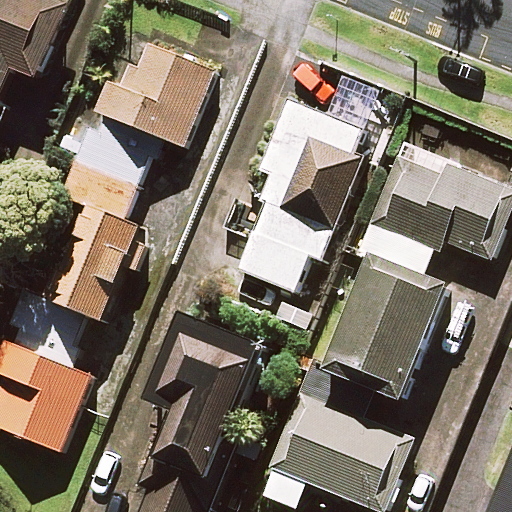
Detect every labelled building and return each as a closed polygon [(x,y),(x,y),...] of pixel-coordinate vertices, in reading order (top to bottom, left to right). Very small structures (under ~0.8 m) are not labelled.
[(84,9),(61,0),(0,0),(0,127),(24,69),(56,81),(84,9)] [(76,262),(63,257),(51,288),(34,282),(19,324),(26,327),(20,343),(13,341),(1,373),(9,376),(0,400),(0,426),(67,450),(94,374),(79,368),(99,315),(111,320),(146,225),(133,220),(158,158),(166,161),(174,140),(190,147),(220,72),(150,44),(132,87),(116,81),(70,196),(96,207),(76,262)] [(275,199),(246,270),(253,273),(244,295),(292,314),(316,254),(327,259),(377,135),(294,102),(258,192),(275,199)] [(384,390),(408,400),(450,295),(426,285),(445,240),(497,261),(511,223),(511,187),(455,165),(447,182),(402,164),(365,255),(378,260),(333,370),(319,365),(268,496),(301,509),(312,482),(387,511),(389,511),(418,439),(372,421),(384,390)] [(159,403),(175,409),(147,489),(153,491),(145,511),(209,511),(269,344),(191,316),(159,403)] [(511,511),(511,455),(490,511),(511,511)]
